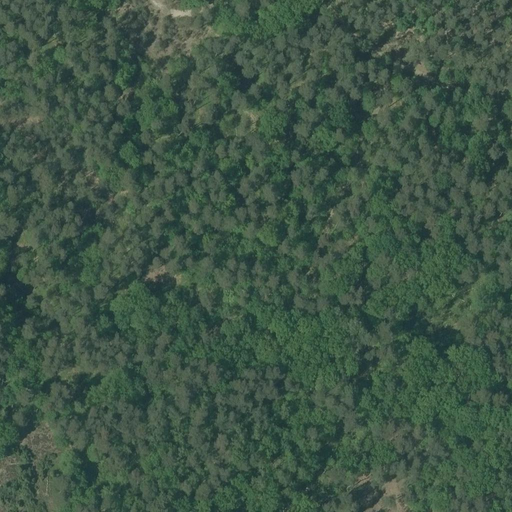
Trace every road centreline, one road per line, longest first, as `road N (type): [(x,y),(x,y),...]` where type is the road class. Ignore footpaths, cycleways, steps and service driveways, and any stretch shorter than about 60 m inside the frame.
road 1 (track): [(0,360),(276,332),(382,59)]
road 2 (track): [(382,59),(511,108)]
